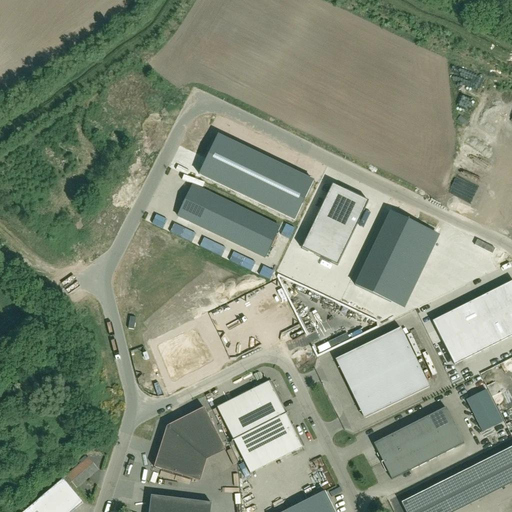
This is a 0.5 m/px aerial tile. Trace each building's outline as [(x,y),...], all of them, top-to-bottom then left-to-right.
[(218,136),(199,175),(295,221),(314,181),(218,136)] [(332,185),(301,249),(337,267),(368,202),(332,185)] [(193,186),(178,217),(265,259),(280,228),(193,186)] [(390,213),(355,286),(391,303),(417,249),(430,255),(439,236),(390,213)] [(483,272),(489,283),(507,273),(502,262),(483,272)] [(511,282),(432,322),(454,366),(511,336),(511,282)] [(316,298),(302,305),(323,349),(360,330),(353,316),(316,298)] [(197,326),(157,346),(167,366),(169,365),(174,377),(186,371),(186,372),(213,359),(197,326)] [(365,419),(368,418),(429,388),(429,387),(401,329),(400,329),(337,360),(365,419)] [(233,441),(286,415),(269,382),(217,408),(233,441)] [(486,390),(466,400),(482,433),(502,423),(486,390)] [(167,427),(200,455),(222,444),(204,408),(167,427)] [(464,445),(446,408),(373,444),(378,454),(377,455),(385,472),(387,472),(392,481),(464,445)] [(286,415),(233,441),(250,474),(302,448),(286,415)] [(192,480),(200,455),(167,427),(154,468),(192,480)] [(77,487),(91,475),(88,471),(94,466),(88,459),(68,476),(77,487)] [(293,477),(300,474),(297,466),(290,470),(293,477)] [(310,473),(314,483),(324,478),(320,468),(310,473)] [(63,480),(24,511),(72,511),(83,504),(63,480)] [(334,511),(325,492),(285,511),(334,511)] [(405,511),(430,511),(421,494),(401,504),(405,511)] [(151,496),(148,511),(210,511),(211,504),(151,496)]
